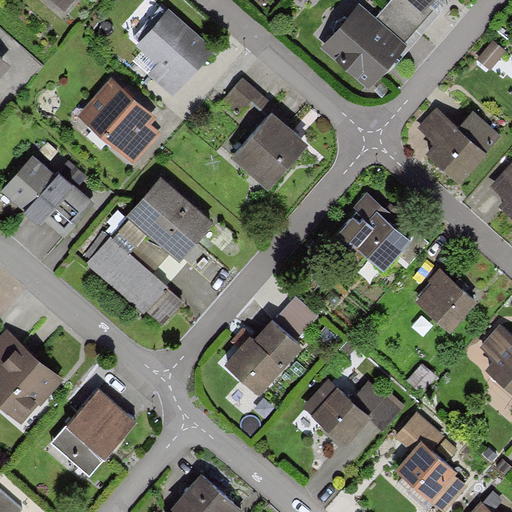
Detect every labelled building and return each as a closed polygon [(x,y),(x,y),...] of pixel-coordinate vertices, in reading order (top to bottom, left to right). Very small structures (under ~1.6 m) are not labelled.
[(73,0),(41,0),(61,16),(73,0)] [(429,0),(387,0),(386,2),(416,28),(431,10),(425,5),(429,0)] [(416,28),(386,2),(373,17),(358,4),(318,49),(367,92),(404,49),(400,46),(416,28)] [(212,49),(162,8),(130,47),(137,53),(130,62),(173,97),(212,49)] [(0,68),(8,58),(0,51),(0,68)] [(155,116),(110,77),(75,118),(133,168),(163,133),(150,122),(155,116)] [(268,189),(308,140),(239,83),(220,105),(238,119),(249,106),(262,117),(229,157),(268,189)] [(468,110),(454,126),(432,108),(413,131),(431,146),(424,154),(460,184),(500,137),(468,110)] [(55,173),(29,153),(0,190),(0,209),(18,223),(23,216),(61,245),(95,201),(78,188),(88,174),(66,158),(55,173)] [(511,163),(511,162),(487,188),(502,201),(495,208),(511,223),(511,163)] [(213,226),(161,178),(82,265),(143,320),(172,289),(163,281),(213,226)] [(360,223),(345,241),(384,272),(410,239),(377,213),(387,201),(369,186),(347,213),(360,223)] [(477,302),(438,269),(427,281),(431,284),(414,304),(449,334),(477,302)] [(302,349),(271,320),(255,337),(248,331),(218,363),(255,398),(283,369),(302,349)] [(511,397),(511,338),(495,324),(477,345),(492,358),(481,371),(511,397)] [(0,406),(21,425),(60,380),(7,334),(0,341),(0,406)] [(345,449),(367,421),(381,432),(402,405),(368,379),(351,400),(327,380),(300,414),(345,449)] [(137,422),(94,388),(49,446),(92,479),(137,422)] [(391,439),(407,452),(390,472),(428,505),(456,472),(429,449),(442,434),(415,412),(391,439)] [(240,511),(245,507),(202,469),(164,511),(240,511)] [(0,511),(19,511),(22,509),(0,488),(0,511)] [(489,490),(471,511),(498,511),(505,503),(489,490)]
